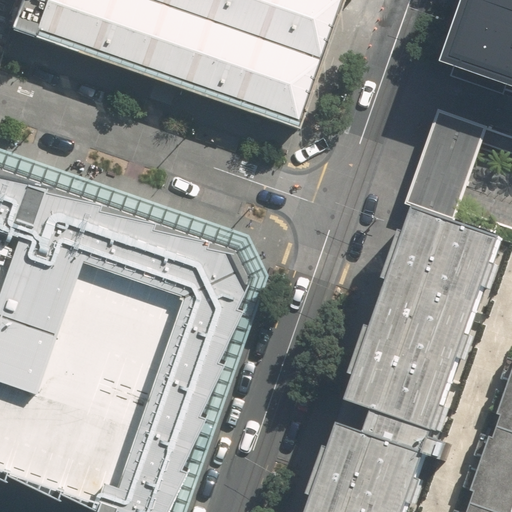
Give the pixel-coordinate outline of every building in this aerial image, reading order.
[(343,0),(22,0),(13,28),(296,127),(343,0)] [(511,0),(468,0),(448,57),(511,80),(511,0)] [(407,204),(455,221),(488,131),(440,113),(407,204)] [(0,469),(3,471),(5,465),(55,488),(56,483),(91,500),(87,511),(164,511),(167,508),(162,506),(184,460),(175,458),(198,408),(192,406),(216,356),(210,353),(234,301),(230,300),(240,277),(233,262),(225,245),(202,239),(203,235),(147,221),(148,215),(94,204),(96,197),(42,184),(43,180),(25,175),(0,170),(0,469)] [(414,511),(507,242),(416,211),(352,396),(377,405),(373,417),(369,427),(344,419),(312,511),(414,511)] [(511,511),(511,387),(468,511),(511,511)]
